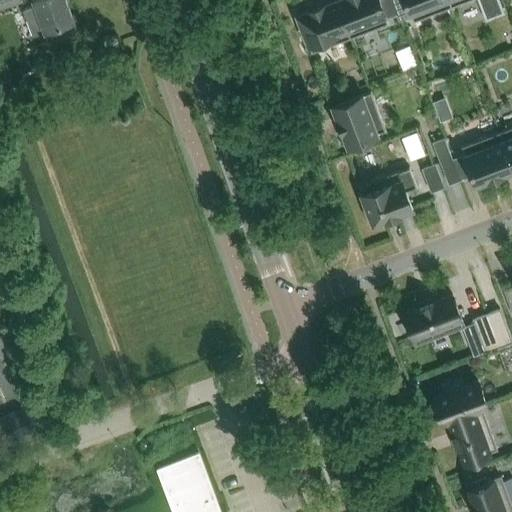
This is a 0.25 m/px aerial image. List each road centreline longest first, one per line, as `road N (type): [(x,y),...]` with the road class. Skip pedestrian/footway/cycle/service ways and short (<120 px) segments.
road 1 (unclassified): [(285,310),(171,0)]
road 2 (residential): [(285,310),(511,224)]
road 3 (unclassified): [(354,511),(285,310)]
